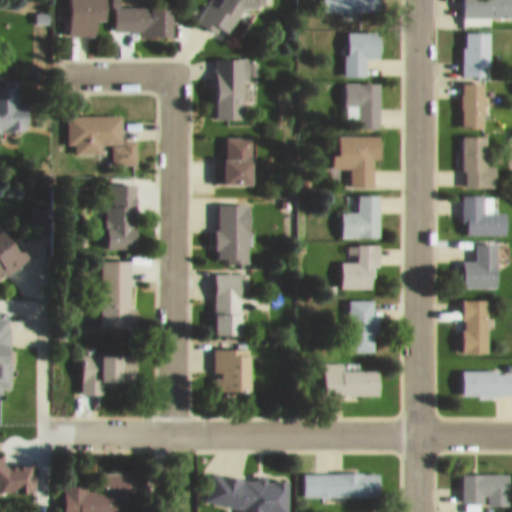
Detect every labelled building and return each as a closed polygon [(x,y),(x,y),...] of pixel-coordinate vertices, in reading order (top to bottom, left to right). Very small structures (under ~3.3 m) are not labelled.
[(98,10),(105,10),(105,0),(69,0),(69,24),(98,24),(98,10)] [(173,0),(114,0),(115,24),(173,24),(173,0)] [(203,0),(198,10),(227,26),(241,0),(203,0)] [(491,6),(511,6),(511,0),(462,0),(462,15),(491,15),(491,6)] [(489,21),(462,21),(462,66),(489,66),(489,21)] [(381,22),(344,22),(344,66),(366,66),(366,48),(381,48),(381,22)] [(244,48),(216,48),(216,110),(244,110),(244,48)] [(379,72),(344,72),(344,117),(379,117),(379,72)] [(461,119),(485,119),(485,72),(461,72),(461,119)] [(21,73),(0,73),(0,120),(29,121),(29,93),(21,93),(21,73)] [(75,143),(102,143),(102,135),(111,135),(111,155),(136,154),(136,130),(122,130),(121,105),(67,106),(67,136),(75,135),(75,143)] [(373,177),(373,148),(380,149),(380,126),(338,125),(338,145),(333,144),(332,159),(349,159),(349,176),(373,177)] [(496,156),(486,156),(486,126),(462,126),(461,177),(496,177),(496,156)] [(214,174),(253,174),(253,128),(225,128),(225,149),(214,149),(214,174)] [(136,174),(111,174),(112,195),(106,195),(106,239),(137,239),(136,174)] [(341,203),(341,228),(379,228),(379,185),(357,185),(357,203),(341,203)] [(507,225),(507,202),(495,202),(495,185),(462,185),(462,225),(507,225)] [(250,194),(216,194),(216,252),(250,252),(250,194)] [(0,269),(27,248),(0,214),(0,269)] [(497,277),(497,233),(475,233),(475,251),(461,251),(461,277),(497,277)] [(378,234),(357,234),(357,251),(340,251),(340,278),(378,278),(378,234)] [(137,297),(132,297),(132,250),(101,250),(101,319),(137,319),(137,297)] [(214,325),(243,326),(243,262),(214,262),(214,325)] [(488,289),(462,289),(462,342),(488,342),(488,289)] [(378,290),(348,290),(348,342),(378,342),(378,290)] [(0,385),(4,386),(3,377),(11,377),(10,308),(0,308),(0,385)] [(214,381),(251,381),(250,337),(214,338),(214,381)] [(81,383),(102,383),(102,372),(137,372),(137,344),(81,344),(81,383)] [(359,352),(324,352),(324,370),(316,370),(316,386),(380,386),(381,359),(359,359),(359,352)] [(461,386),(511,385),(511,359),(461,359),(461,386)] [(304,488),(380,487),(380,462),(304,463),(304,488)] [(64,475),(64,505),(116,506),(116,485),(129,485),(129,463),(101,463),(101,480),(86,480),(86,475),(64,475)] [(508,496),(508,463),(461,464),(461,496),(508,496)] [(209,495),(243,494),(243,507),(288,507),(288,468),(208,468),(209,495)]
